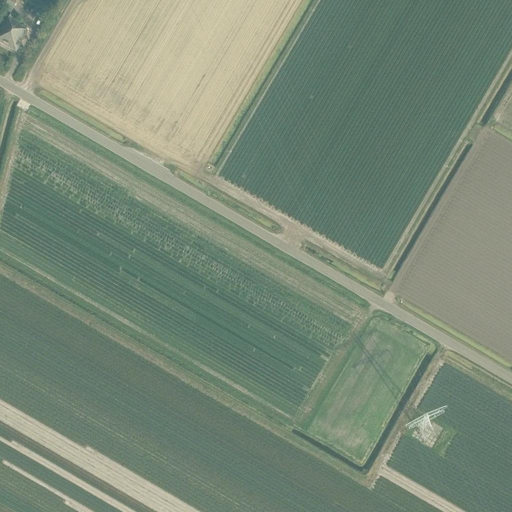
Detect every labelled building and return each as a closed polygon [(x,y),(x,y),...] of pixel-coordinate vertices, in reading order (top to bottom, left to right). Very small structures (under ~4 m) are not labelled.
[(0,42),(16,52),(29,31),(22,27),(24,26),(19,24),(20,19),(11,14),(9,18),(0,33),(0,42)] [(310,207),(325,216),(335,197),(320,189),(310,207)] [(353,223),(354,223),(331,209),(325,221),(331,224),(328,231),(343,239),(347,233),(352,236),(358,226),(353,223)] [(395,247),(403,231),(397,228),(389,244),(395,247)] [(388,229),(379,244),(385,247),(394,233),(388,229)] [(381,363),(388,351),(363,337),(356,349),(381,363)] [(399,375),(405,365),(407,366),(415,351),(404,345),(399,354),(398,353),(395,359),(389,370),(399,375)]
